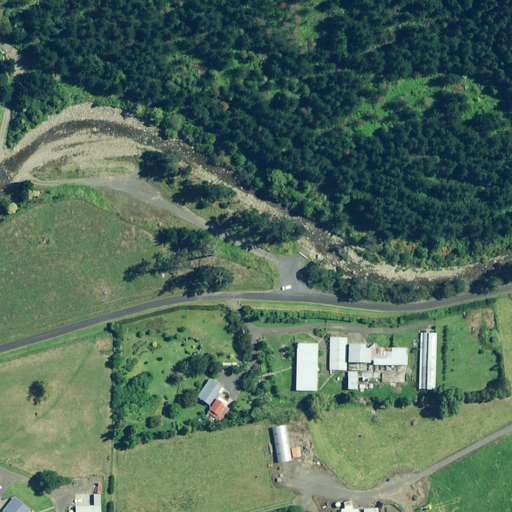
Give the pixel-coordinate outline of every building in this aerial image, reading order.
[(436,333),(420,332),(418,389),(434,389),(436,333)] [(346,338),(329,337),(329,370),(346,370),(346,363),(346,344),(346,338)] [(316,391),(317,344),(296,343),(295,390),(316,391)] [(383,347),(365,347),(365,344),(348,344),(348,362),(358,362),(358,370),(368,371),(368,359),(373,360),(373,364),(406,365),(406,348),(391,348),(391,352),(383,352),(383,347)] [(357,372),(348,371),(347,389),(356,389),(357,372)] [(404,373),(381,372),(381,381),(404,382),(404,373)] [(208,405),(215,395),(221,387),(209,378),(196,397),(208,405)] [(226,403),(217,396),(210,406),(206,412),(220,421),(229,408),(225,405),(226,403)] [(185,424),(176,424),(177,432),(185,432),(185,424)] [(290,460),(285,425),(271,428),(277,462),(290,460)] [(300,456),(298,447),(290,448),(292,457),(300,456)] [(28,511),(29,510),(12,497),(1,511),(2,511),(28,511)] [(352,510),(350,500),(342,502),(344,508),(340,509),(340,511),(339,511),(357,511),(357,508),(352,510)]
